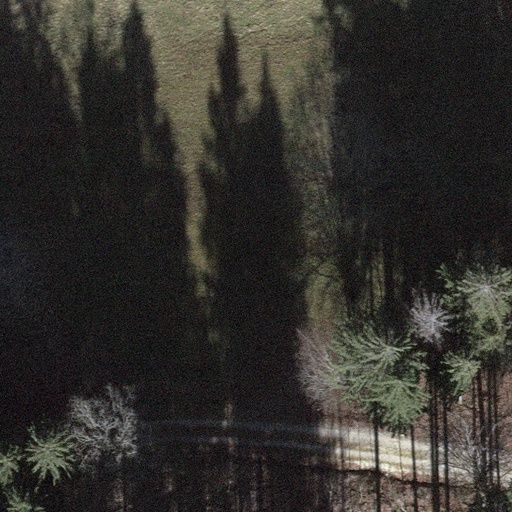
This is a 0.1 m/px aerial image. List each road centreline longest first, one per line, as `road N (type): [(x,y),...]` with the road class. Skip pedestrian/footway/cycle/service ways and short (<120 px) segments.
road 1 (track): [(511,465),(220,424),(0,453)]
road 2 (track): [(511,294),(378,329),(220,424)]
